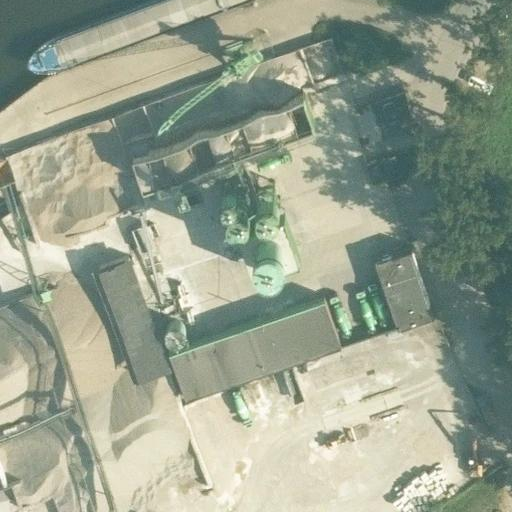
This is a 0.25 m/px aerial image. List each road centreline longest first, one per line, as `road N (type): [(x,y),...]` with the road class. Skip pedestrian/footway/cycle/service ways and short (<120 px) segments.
road 1 (unclassified): [(511,418),(460,296),(429,193),(429,105),(458,39)]
road 2 (unclassified): [(0,133),(339,4)]
road 3 (unknown): [(246,511),(291,445),(313,429),(436,389)]
road 4 (unknown): [(436,389),(407,433),(316,511)]
road 5 (unclassified): [(458,39),(339,4)]
